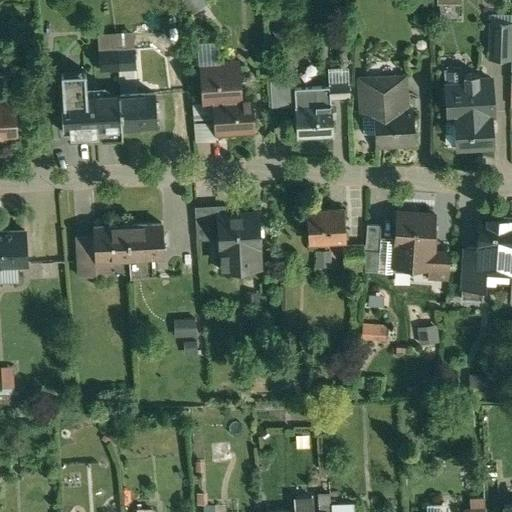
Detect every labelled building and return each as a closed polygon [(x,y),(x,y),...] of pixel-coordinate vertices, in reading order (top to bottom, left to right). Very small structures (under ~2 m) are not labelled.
[(511,51),(511,24),(489,24),(488,60),(511,61),(511,51)] [(132,52),(115,53),(116,71),(133,70),(132,52)] [(115,53),(97,54),(98,72),(116,71),(115,53)] [(238,67),(219,68),(213,64),(205,64),(200,69),(202,104),(212,103),(214,135),(253,132),(251,99),(240,99),(238,67)] [(84,75),(61,76),(65,135),(69,135),(70,140),(98,138),(98,133),(122,131),(122,130),(120,97),(120,96),(86,98),(84,75)] [(478,75),(463,76),(463,82),(445,83),(446,90),(442,90),(443,106),(447,106),(448,119),(454,119),(455,135),(447,135),(448,147),(456,147),(456,151),(494,148),(492,116),(494,116),(491,80),(479,81),(478,75)] [(404,78),(361,80),(364,135),(376,134),(376,146),(414,144),(413,128),(415,126),(413,123),(412,111),(399,111),(399,98),(405,97),(404,78)] [(293,81),(270,82),(272,109),(295,107),(293,81)] [(349,83),(329,85),(330,100),(350,98),(349,83)] [(324,88),(294,90),(295,107),(297,139),(333,137),(331,105),(315,106),(315,102),(325,101),(324,88)] [(154,95),(120,97),(122,130),(156,128),(154,95)] [(14,104),(0,104),(0,138),(16,138),(14,104)] [(223,211),(195,213),(197,242),(218,240),(216,219),(223,219),(223,211)] [(341,211),(305,214),(308,247),(345,243),(341,211)] [(435,216),(396,214),(393,268),(429,271),(430,271),(431,254),(431,250),(433,250),(435,216)] [(223,219),(216,219),(218,240),(221,274),(258,271),(256,250),(259,250),(256,216),(223,219)] [(511,221),(479,219),(476,273),(511,275),(511,221)] [(160,226),(128,228),(131,262),(162,260),(160,226)] [(379,228),(364,227),(363,248),(362,248),(362,253),(377,254),(379,228)] [(128,228),(95,230),(97,264),(131,262),(128,228)] [(27,236),(0,237),(0,267),(28,266),(27,236)] [(362,248),(342,249),(343,273),(362,272),(363,263),(362,253),(362,248)] [(450,255),(431,254),(430,271),(429,271),(428,282),(448,283),(450,255)] [(195,321),(175,323),(177,340),(196,339),(195,321)] [(434,326),(417,330),(421,348),(438,345),(434,326)] [(14,369),(2,370),(3,392),(15,392),(14,369)] [(295,511),(311,511),(311,498),(295,498),(295,511)] [(468,511),(487,511),(486,498),(467,499),(468,511)]
